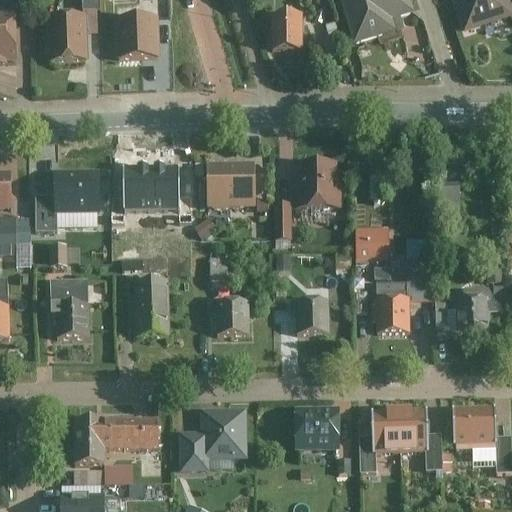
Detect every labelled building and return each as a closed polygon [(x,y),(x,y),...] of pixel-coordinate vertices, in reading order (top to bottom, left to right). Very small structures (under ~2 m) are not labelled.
[(99,17),(98,0),(81,0),(82,17),(99,17)] [(415,21),(408,0),(338,0),(355,52),(396,38),(393,28),(415,21)] [(453,0),(465,39),(511,24),(511,14),(507,0),(453,0)] [(15,68),(14,18),(0,17),(0,72),(7,72),(6,69),(15,68)] [(303,55),(303,22),(270,22),(270,55),(303,55)] [(86,69),(85,23),(46,24),(47,70),(86,69)] [(159,67),(158,25),(114,25),(115,67),(159,67)] [(338,65),(331,43),(320,47),(327,69),(338,65)] [(254,212),(254,165),(208,165),(208,212),(254,212)] [(339,212),(338,165),(297,165),(297,189),(294,189),(294,212),(339,212)] [(123,198),(124,215),(152,215),(151,172),(123,173),(123,198)] [(151,172),(152,215),(180,214),(180,197),(179,172),(151,172)] [(0,212),(10,212),(10,174),(0,173),(0,212)] [(99,176),(54,176),(54,199),(54,218),(99,218),(99,176)] [(463,189),(438,190),(438,212),(463,212),(463,189)] [(54,218),(54,199),(33,200),(34,237),(54,236),(54,218)] [(292,241),(292,205),(276,205),(276,241),(292,241)] [(0,258),(17,259),(16,220),(0,219),(0,258)] [(390,265),(389,230),(354,231),(355,265),(390,265)] [(73,268),(72,247),(53,248),(54,269),(73,268)] [(178,252),(155,252),(155,262),(178,262),(178,252)] [(378,287),(379,337),(411,337),(410,306),(435,305),(435,263),(409,263),(410,286),(378,287)] [(7,281),(0,280),(0,343),(8,343),(7,281)] [(58,318),(58,343),(89,342),(88,283),(51,283),(51,318),(58,318)] [(170,340),(170,283),(137,283),(137,306),(132,306),(132,317),(137,317),(138,341),(170,340)] [(509,315),(508,289),(464,290),(464,299),(453,299),(453,311),(459,311),(460,336),(492,335),(491,316),(509,315)] [(331,335),(330,301),(291,302),(291,313),(297,313),(297,336),(331,335)] [(446,332),(447,302),(438,302),(438,332),(446,332)] [(250,337),(250,303),(211,304),(211,315),(217,315),(217,337),(250,337)] [(340,454),(341,411),(295,411),(295,454),(340,454)] [(494,413),(451,414),(452,449),(495,447),(495,442),(494,413)] [(245,415),(201,416),(201,440),(180,440),(181,479),(210,478),(209,465),(246,464),(245,415)] [(401,458),(400,416),(371,416),(371,441),(372,458),(375,458),(401,458)] [(400,416),(401,458),(425,458),(428,458),(427,440),(427,416),(400,416)] [(73,420),(73,471),(98,471),(98,457),(98,421),(73,420)] [(154,421),(98,421),(98,457),(154,457),(154,421)] [(441,440),(427,440),(428,458),(425,458),(425,475),(441,475),(441,440)] [(372,458),(371,441),(359,441),(359,477),(375,477),(375,458),(372,458)] [(511,442),(495,442),(495,447),(496,478),(511,478),(511,442)] [(109,469),(110,490),(139,488),(137,467),(109,469)] [(101,475),(74,476),(74,491),(102,490),(101,475)] [(60,501),(60,511),(104,511),(105,500),(60,501)] [(136,503),(136,511),(161,511),(160,501),(136,503)]
